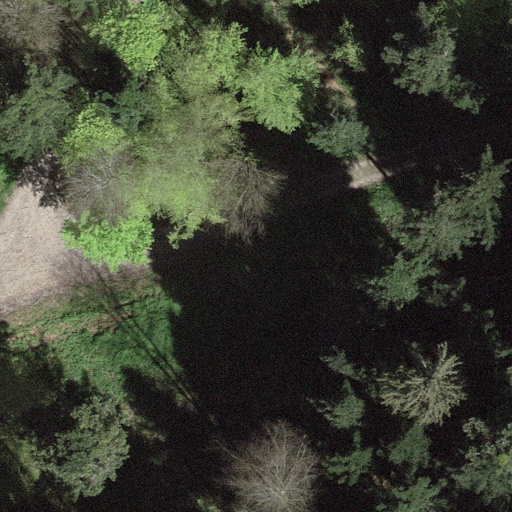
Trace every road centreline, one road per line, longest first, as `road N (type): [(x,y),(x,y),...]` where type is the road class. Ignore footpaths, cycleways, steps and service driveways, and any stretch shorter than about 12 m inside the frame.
road 1 (track): [(2,292),(387,157),(511,130)]
road 2 (track): [(138,0),(2,292)]
